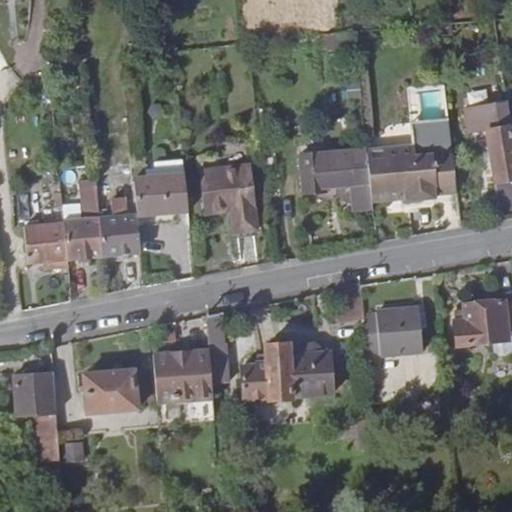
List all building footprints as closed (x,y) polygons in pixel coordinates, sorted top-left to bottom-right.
[(419,25),(400,26),(403,57),(440,55),(436,24),(419,25)] [(355,29),(343,29),(335,30),(336,43),(356,42),(355,29)] [(511,221),(511,117),(510,102),(466,108),(469,135),(489,133),(495,185),(494,185),(499,225),(511,221)] [(39,158),(38,128),(22,128),(23,159),(39,158)] [(370,163),(370,165),(372,188),(372,189),(374,206),(411,201),(412,205),(441,202),(441,199),(460,197),(455,159),(417,163),(416,152),(387,155),(387,161),(370,163)] [(119,167),(128,167),(127,155),(118,156),(119,167)] [(372,188),(370,165),(296,173),(299,205),(323,202),(323,194),(352,191),(354,191),(357,219),(375,216),(374,206),(372,189),(372,188)] [(248,176),(198,181),(202,222),(230,220),(232,238),(254,235),(248,176)] [(80,225),(60,226),(64,269),(103,264),(99,221),(96,183),(76,184),(80,225)] [(179,186),(130,189),(133,218),(134,226),(181,222),(179,186)] [(109,220),(99,221),(103,264),(137,260),(134,226),(133,218),(123,219),(122,203),(108,204),(109,220)] [(60,226),(60,225),(22,228),(24,267),(42,267),(42,271),(64,269),(60,226)] [(341,322),(367,321),(365,288),(340,292),(341,322)] [(508,360),(511,360),(511,306),(467,308),(467,324),(456,325),(457,347),(507,345),(508,360)] [(421,352),(421,331),(420,315),(420,313),(380,314),(381,354),(421,352)] [(211,351),(213,384),(227,383),(226,345),(223,345),(223,314),(210,316),(211,351)] [(294,400),(293,363),(292,351),(292,347),(269,348),(268,366),(244,367),(245,399),(270,399),(271,403),(294,402),(294,400)] [(294,400),(335,397),(333,361),(326,362),(326,357),(318,350),(292,351),(293,363),(294,400)] [(180,366),(179,353),(159,354),(161,399),(191,398),(192,420),(214,419),(213,397),(213,384),(211,351),(193,353),(193,366),(180,366)] [(193,353),(179,353),(180,366),(193,366),(193,353)] [(49,441),(63,440),(60,370),(22,372),(23,441),(35,441),(36,450),(49,450),(49,441)] [(139,372),(90,373),(91,410),(140,408),(139,372)] [(362,457),(373,457),(372,428),(362,429),(362,457)] [(82,442),(62,443),(63,461),(83,460),(82,442)]
